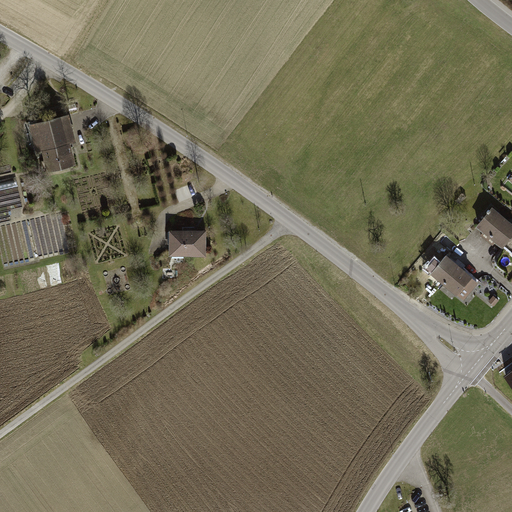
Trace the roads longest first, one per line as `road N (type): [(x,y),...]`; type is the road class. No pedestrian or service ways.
road 1 (tertiary): [(0,32),(235,180),(473,366)]
road 2 (track): [(291,222),(0,435)]
road 3 (tertiary): [(369,511),(473,366)]
